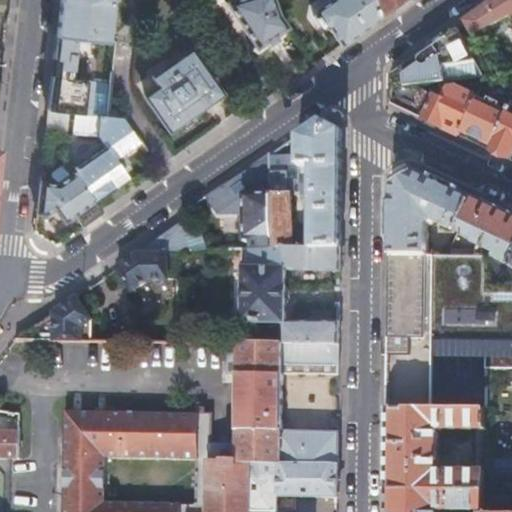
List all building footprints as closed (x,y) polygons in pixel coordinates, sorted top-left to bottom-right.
[(59,0),(55,37),(72,39),(104,43),(109,0),(59,0)] [(277,15),(271,0),(231,0),(221,4),(253,50),(286,27),(277,15)] [(326,30),(337,46),(376,19),(371,0),(326,0),(313,10),(312,19),(319,29),(326,30)] [(371,0),(376,19),(395,5),(402,0),(371,0)] [(511,0),(487,0),(459,20),(461,25),(466,33),(511,14),(511,0)] [(389,75),(388,89),(414,86),(482,78),(455,29),(421,52),(389,75)] [(68,80),(72,39),(55,37),(51,69),(46,110),(57,111),(73,113),(87,115),(90,83),(68,80)] [(166,129),(192,111),(182,97),(207,79),(186,50),(148,77),(154,87),(142,95),(166,129)] [(182,97),(192,111),(217,93),(207,79),(182,97)] [(414,86),(388,89),(388,103),(404,110),(456,135),(474,98),(453,88),(448,88),(447,91),(442,89),(438,98),(414,86)] [(474,98),(456,135),(488,150),(507,111),(475,97),(474,98)] [(507,111),(488,150),(511,161),(511,101),(511,102),(507,111)] [(101,116),(87,115),(73,113),(71,134),(97,136),(104,147),(76,167),(75,166),(71,169),(73,171),(93,200),(126,176),(120,167),(127,162),(121,153),(137,142),(120,119),(101,116)] [(288,140),(267,155),(267,183),(268,192),(268,248),(337,245),(338,186),(338,128),(319,119),(288,140)] [(64,136),(55,135),(44,134),(41,155),(62,156),(64,136)] [(267,154),(248,167),(251,183),(255,183),(267,183),(267,155),(267,154)] [(388,215),(387,255),(426,255),(426,226),(434,222),(456,232),(472,198),(410,169),(388,182),(388,215)] [(98,207),(93,200),(73,171),(54,185),(38,184),(37,199),(35,214),(45,214),(55,207),(65,220),(72,215),(81,227),(102,212),(98,207)] [(242,171),(224,184),(232,193),(245,188),(242,171)] [(255,183),(255,193),(268,192),(267,183),(255,183)] [(247,241),(247,248),(268,248),(268,192),(255,193),(241,193),(241,241),(247,241)] [(511,216),(489,206),(472,198),(456,232),(474,241),(476,245),(474,249),(474,251),(474,256),(485,256),(486,292),(511,293),(511,267),(511,266),(511,263),(511,216)] [(179,235),(184,251),(204,250),(198,230),(192,231),(185,211),(177,216),(179,220),(180,224),(183,234),(179,235)] [(180,224),(140,253),(180,251),(184,251),(179,235),(183,234),(180,224)] [(247,265),(240,266),(240,320),(284,320),(285,267),(337,269),(337,245),(268,248),(247,248),(247,265)] [(247,248),(209,250),(210,267),(240,266),(247,265),(247,248)] [(180,251),(140,253),(118,268),(133,290),(149,278),(180,278),(180,251)] [(386,357),(386,409),(431,410),(432,358),(469,358),(485,358),(485,367),(511,367),(511,292),(511,293),(486,292),(485,256),(474,256),(449,255),(426,255),(387,255),(387,345),(386,357)] [(91,320),(76,297),(15,341),(91,341),(91,320)] [(279,336),(279,342),(337,342),(337,319),(292,320),(292,331),(285,331),(285,336),(279,336)] [(317,511),(335,511),(336,422),(280,421),(280,364),(336,364),(337,342),(279,342),(261,342),(261,347),(227,347),(225,452),(222,452),(214,445),(210,445),(210,413),(65,411),(62,511),(178,511),(178,503),(103,502),(104,457),(195,458),(194,503),(184,503),(183,511),(274,511),(275,496),(317,497),(317,511)] [(483,491),(484,411),(431,410),(386,409),(385,449),(385,490),(483,491)] [(0,459),(12,459),(13,414),(0,414),(0,459)] [(483,511),(483,491),(385,490),(384,511),(483,511)]
